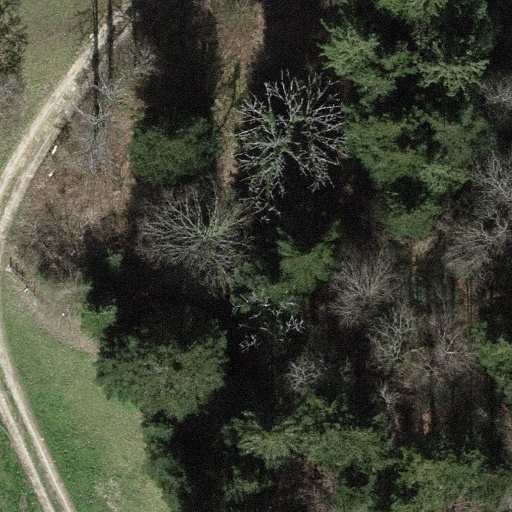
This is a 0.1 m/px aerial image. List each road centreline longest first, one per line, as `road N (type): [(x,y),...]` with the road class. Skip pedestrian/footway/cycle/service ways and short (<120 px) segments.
road 1 (track): [(136,0),(25,160),(0,210)]
road 2 (track): [(0,365),(64,511)]
